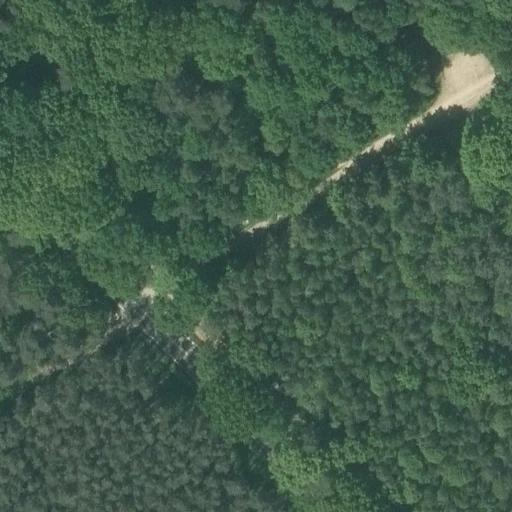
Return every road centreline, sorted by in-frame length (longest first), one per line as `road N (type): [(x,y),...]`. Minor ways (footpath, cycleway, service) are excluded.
road 1 (secondary): [(347,511),(0,156)]
road 2 (track): [(511,80),(142,308)]
road 3 (track): [(142,308),(0,399)]
